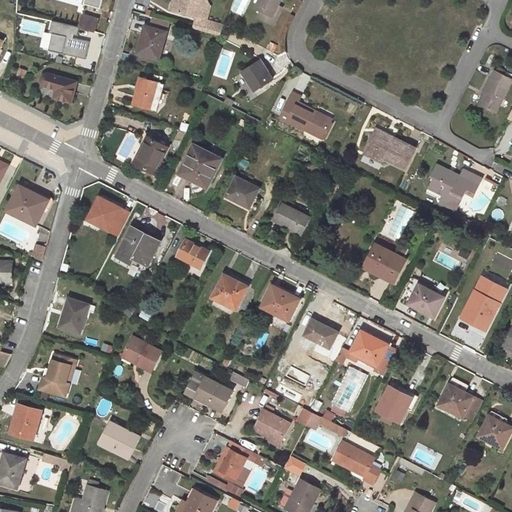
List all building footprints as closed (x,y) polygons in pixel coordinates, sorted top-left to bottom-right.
[(85,0),(84,4),(101,8),(102,0),(85,0)] [(179,0),(172,0),(169,10),(176,12),(179,0)] [(198,18),(195,28),(221,35),(223,24),(208,20),(211,6),(205,2),(199,0),(179,0),(176,12),(198,18)] [(281,10),(277,8),(281,0),(259,0),(255,8),(261,10),(257,17),(273,25),(281,10)] [(98,19),(83,14),(80,26),(94,31),(98,19)] [(169,29),(171,22),(162,20),(160,26),(169,29)] [(167,32),(147,26),(144,34),(143,34),(140,46),(142,47),(141,54),(159,59),(167,32)] [(212,33),(205,31),(204,31),(202,38),(210,40),(212,33)] [(220,35),(213,34),(210,43),(217,44),(220,35)] [(268,48),(274,52),(277,46),(271,42),(268,48)] [(273,79),(261,60),(260,60),(259,58),(251,63),(253,65),(242,72),(254,91),(273,79)] [(27,71),(20,68),(17,76),(24,78),(27,71)] [(511,80),(511,79),(503,74),(497,71),(494,70),(491,78),(484,92),(485,92),(483,96),(482,95),(478,104),(496,113),(511,80)] [(77,82),(49,74),(47,74),(44,75),(43,76),(42,77),(41,81),(42,82),(43,84),(45,85),(55,89),(56,91),(54,97),(71,102),(77,82)] [(157,82),(143,78),(141,77),(133,105),(150,109),(157,82)] [(314,110),(298,102),(301,96),(293,92),(281,117),(322,139),(330,122),(313,113),(314,110)] [(234,102),(226,97),(224,102),(232,106),(234,102)] [(332,119),(314,110),(313,113),(330,122),(332,119)] [(245,127),(248,122),(241,119),(238,124),(245,127)] [(393,137),(377,128),(375,131),(393,140),(394,138),(395,137),(393,137)] [(393,140),(375,131),(364,153),(383,163),(385,159),(405,170),(416,149),(395,137),(394,138),(393,140)] [(144,146),(141,144),(132,161),(154,173),(167,147),(149,137),(144,146)] [(221,159),(195,145),(185,164),(188,165),(183,173),(192,177),(190,181),(190,183),(191,187),(193,189),(196,190),(198,189),(201,186),(204,187),(205,184),(207,181),(209,182),(221,159)] [(0,182),(9,166),(0,161),(0,182)] [(188,165),(185,164),(184,163),(178,175),(190,181),(192,177),(183,173),(188,165)] [(297,167),(293,164),(288,173),(287,175),(283,182),(293,187),(294,185),(294,182),(294,173),(297,167)] [(460,175),(454,172),(453,174),(448,172),(449,170),(437,164),(431,175),(434,176),(431,183),(445,191),(443,195),(441,200),(458,208),(466,192),(474,174),(463,168),(460,175)] [(230,168),(226,166),(215,188),(218,190),(230,168)] [(474,196),(482,178),(474,174),(466,192),(474,196)] [(226,196),(249,208),(259,188),(237,176),(226,196)] [(283,182),(280,190),(289,194),(293,187),(283,182)] [(445,191),(431,183),(428,188),(443,195),(445,191)] [(49,200),(21,185),(8,210),(21,216),(22,214),(38,222),(49,200)] [(121,207),(95,194),(82,220),(107,233),(121,207)] [(274,220),(302,235),(311,217),(283,203),(274,220)] [(129,212),(121,207),(107,233),(116,238),(129,212)] [(38,222),(22,214),(21,216),(37,224),(38,222)] [(478,227),(478,222),(468,221),(467,225),(476,230),(478,227)] [(161,241),(134,227),(126,244),(126,245),(127,245),(122,256),(121,258),(132,264),(135,258),(149,265),(161,241)] [(179,255),(201,267),(209,252),(202,248),(187,240),(179,255)] [(127,245),(126,245),(126,244),(123,243),(118,254),(122,256),(127,245)] [(46,247),(37,244),(35,251),(45,254),(46,247)] [(378,245),(375,244),(364,267),(366,268),(378,245)] [(395,254),(378,245),(366,268),(377,273),(383,276),(395,282),(407,260),(404,258),(408,250),(402,246),(399,252),(397,251),(395,254)] [(45,254),(35,251),(33,257),(43,259),(45,254)] [(500,259),(497,266),(504,270),(507,263),(500,259)] [(14,261),(0,260),(0,282),(6,283),(6,278),(13,278),(14,261)] [(248,286),(225,274),(213,297),(237,310),(248,286)] [(429,314),(430,311),(436,314),(445,297),(417,283),(419,280),(413,277),(401,299),(410,304),(411,303),(418,307),(417,308),(429,314)] [(299,300),(279,290),(279,291),(272,288),(262,306),(289,320),(299,300)] [(471,322),(487,330),(501,303),(476,290),(463,314),(472,318),(471,322)] [(90,304),(69,298),(60,327),(81,333),(90,304)] [(148,321),(152,316),(143,310),(139,316),(148,321)] [(323,345),(330,348),(339,332),(313,319),(305,335),(316,341),(323,345)] [(375,370),(384,374),(397,350),(371,337),(372,336),(368,334),(367,336),(360,333),(351,351),(351,352),(359,356),(377,365),(375,370)] [(153,372),(163,351),(149,344),(133,336),(124,352),(140,361),(138,364),(153,372)] [(314,346),(321,349),(323,345),(316,341),(314,346)] [(150,342),(149,344),(163,351),(164,349),(150,342)] [(511,347),(505,344),(501,351),(511,356),(511,347)] [(351,351),(343,347),(337,359),(343,362),(346,356),(356,361),(359,356),(351,352),(351,351)] [(0,365),(6,367),(12,354),(0,350),(0,365)] [(140,361),(124,352),(122,356),(138,364),(140,361)] [(66,382),(71,365),(62,362),(64,357),(54,354),(50,369),(52,369),(49,378),(44,376),(40,389),(65,397),(69,384),(66,382)] [(76,360),(64,357),(62,362),(71,365),(66,382),(69,384),(76,360)] [(52,369),(50,369),(46,368),(44,376),(49,378),(52,369)] [(222,411),(233,391),(197,372),(186,392),(222,411)] [(243,376),(235,373),(232,378),(239,382),(243,376)] [(249,380),(243,376),(239,382),(246,386),(249,380)] [(468,385),(453,377),(439,404),(449,409),(449,408),(464,415),(471,419),(481,400),(465,392),(468,385)] [(377,410),(383,414),(381,419),(391,424),(394,419),(400,422),(412,398),(398,391),(390,386),(377,410)] [(400,387),(398,391),(412,398),(407,409),(411,411),(418,397),(400,387)] [(279,395),(267,389),(265,392),(277,399),(279,395)] [(43,410),(19,403),(11,433),(34,439),(43,410)] [(343,415),(346,410),(334,405),(331,410),(343,415)] [(269,436),(281,443),(291,424),(272,414),(274,410),(267,406),(255,429),(269,436)] [(313,413),(304,408),(299,420),(307,424),(313,413)] [(492,411),(479,436),(488,441),(489,439),(504,447),(511,431),(511,427),(505,423),(508,419),(492,411)] [(321,417),(313,413),(307,424),(316,428),(321,417)] [(140,436),(111,421),(100,443),(130,458),(140,436)] [(279,446),(281,443),(269,436),(266,440),(279,446)] [(218,474),(235,482),(242,468),(248,459),(251,460),(255,453),(234,442),(231,449),(228,448),(227,447),(222,458),(226,460),(218,474)] [(375,458),(342,442),(333,460),(350,468),(352,465),(367,473),(365,476),(364,479),(373,484),(381,470),(371,465),(375,458)] [(26,459),(5,453),(0,469),(0,482),(18,488),(26,459)] [(304,463),(290,456),(285,467),(298,474),(304,463)] [(226,460),(222,458),(215,472),(218,474),(226,460)] [(71,463),(63,461),(60,469),(68,472),(71,463)] [(367,473),(352,465),(350,468),(365,476),(367,473)] [(242,468),(235,482),(243,486),(250,472),(242,468)] [(320,490),(301,480),(286,508),(293,511),(305,511),(310,502),(313,503),(320,490)] [(89,485),(88,485),(84,499),(76,497),(72,511),(76,511),(102,511),(108,491),(97,487),(89,485)] [(195,489),(188,504),(183,501),(177,511),(211,511),(217,501),(195,489)] [(430,511),(435,503),(416,493),(406,511),(430,511)] [(228,506),(238,510),(241,502),(233,498),(228,506)]
